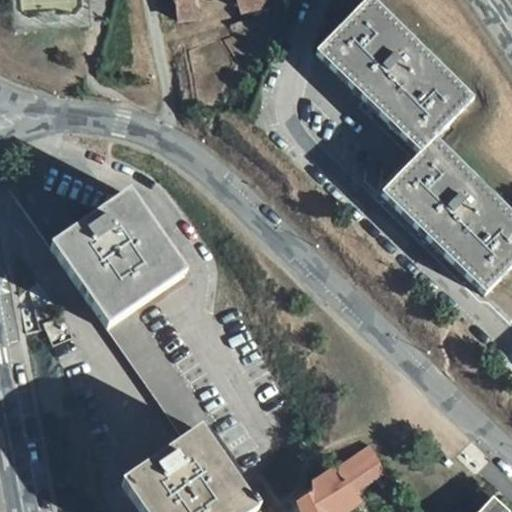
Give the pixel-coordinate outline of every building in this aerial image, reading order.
[(269,7),(266,0),(172,0),(178,24),(197,20),(191,0),(192,0),(239,0),(243,14),(269,7)] [(511,214),(435,141),(475,100),(370,0),(369,0),(315,57),(419,157),(380,198),(485,298),(489,294),(511,269),(511,214)] [(135,314),(187,277),(129,195),(78,230),(35,172),(8,191),(49,251),(107,333),(184,441),(120,487),(137,511),(257,511),(200,431),(211,423),(135,314)] [(64,316),(45,323),(53,345),(72,338),(64,316)] [(342,488),(379,463),(370,450),(333,475),(342,488)] [(300,511),(345,511),(338,498),(325,503),(321,493),(299,508),(300,511)]
